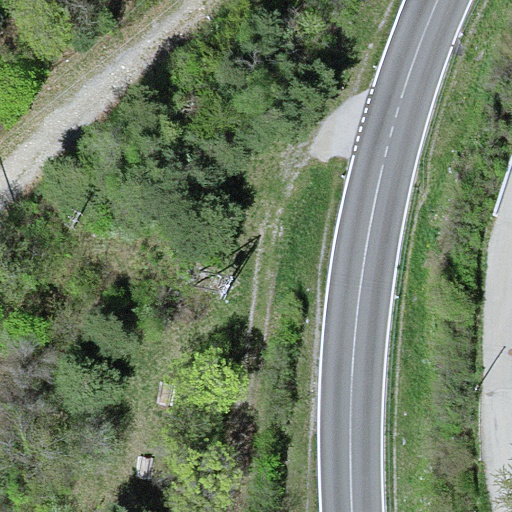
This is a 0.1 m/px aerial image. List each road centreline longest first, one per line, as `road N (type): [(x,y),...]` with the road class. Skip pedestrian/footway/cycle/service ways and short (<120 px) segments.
road 1 (track): [(407,0),(347,63),(265,257),(230,511)]
road 2 (secondary): [(438,0),(385,155),(364,265),(352,380),(353,511)]
road 3 (track): [(111,75),(0,202)]
